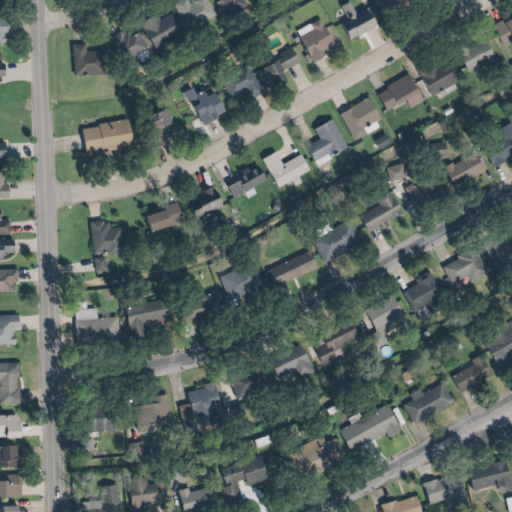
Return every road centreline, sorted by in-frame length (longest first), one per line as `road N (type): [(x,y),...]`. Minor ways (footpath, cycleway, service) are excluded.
road 1 (tertiary): [(64,511),(42,0)]
road 2 (residential): [(511,195),(331,297),(180,359),(118,375),(57,375)]
road 3 (residential): [(52,191),(187,170),(481,0)]
road 4 (residential): [(305,511),(373,486),(511,411)]
